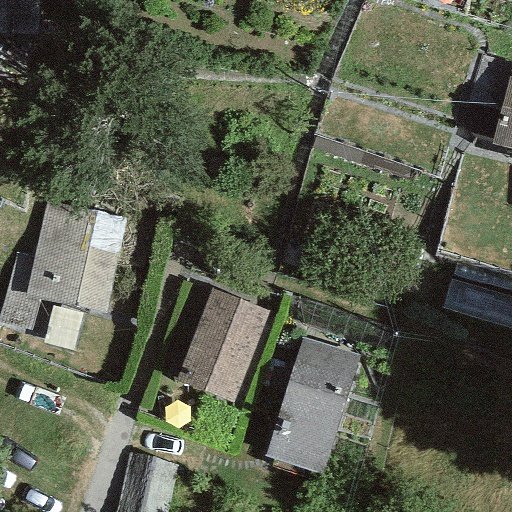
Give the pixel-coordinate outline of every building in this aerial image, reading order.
[(0,0),(0,41),(39,42),(39,0),(0,0)] [(511,0),(481,0),(511,8),(511,0)] [(511,71),(511,72),(491,159),(511,163),(511,71)] [(36,307),(102,323),(127,225),(49,206),(35,261),(24,304),(36,307)] [(24,304),(35,261),(14,256),(0,312),(0,328),(29,336),(36,307),(24,304)] [(511,281),(458,265),(454,279),(511,296),(511,281)] [(511,300),(452,283),(445,313),(511,331),(511,300)] [(209,296),(176,391),(235,411),(269,316),(209,296)] [(359,363),(304,346),(268,467),(322,483),(359,363)] [(168,511),(180,469),(130,457),(116,511),(168,511)]
